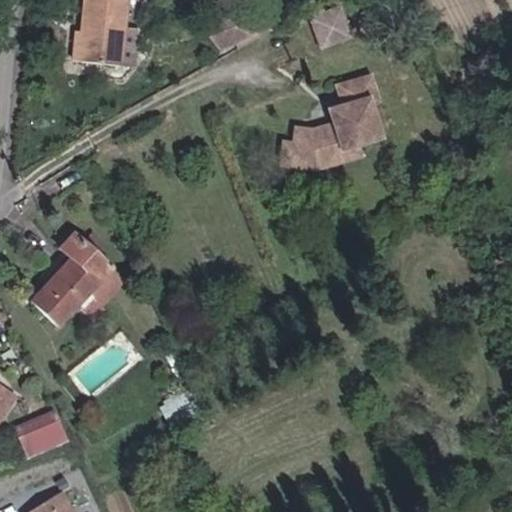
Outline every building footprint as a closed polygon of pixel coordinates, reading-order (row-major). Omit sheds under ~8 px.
[(76,0),(64,58),(103,66),(104,63),(118,66),(125,33),(111,30),(117,0),(76,0)] [(358,147),(385,136),(372,100),(379,98),(370,78),(343,87),(349,105),(334,110),(331,125),(321,129),(338,158),(358,150),(358,147)] [(325,163),(338,158),(321,129),(297,137),(273,132),(264,140),(275,152),(325,163)] [(25,304),(52,329),(111,271),(78,235),(59,252),(68,262),(25,304)] [(0,410),(3,413),(11,403),(0,394),(0,410)] [(56,410),(13,423),(23,455),(65,442),(56,410)] [(71,511),(59,491),(25,511),(71,511)]
